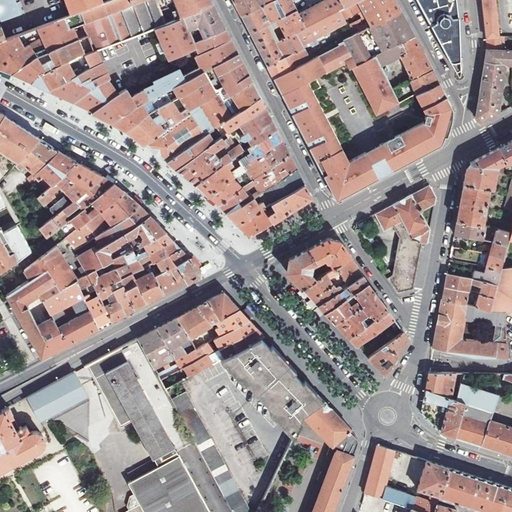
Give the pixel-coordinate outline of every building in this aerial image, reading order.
[(92,52),(94,51),(152,28),(165,23),(155,0),(142,0),(131,4),(129,0),(106,0),(104,1),(71,14),(37,26),(46,48),(32,54),(27,44),(21,47),(15,35),(7,38),(0,40),(0,68),(12,73),(24,64),(37,56),(42,54),(84,36),(92,52)] [(0,0),(0,17),(1,20),(26,10),(21,0),(0,0)] [(65,0),(66,1),(69,0),(71,5),(68,6),(71,14),(104,1),(103,0),(65,0)] [(155,0),(165,23),(182,16),(212,4),(210,0),(155,0)] [(232,0),(234,3),(239,11),(241,15),(271,0),(277,0),(285,15),(298,8),(293,0),(232,0)] [(298,8),(285,15),(277,0),(271,0),(241,15),(256,45),(267,66),(303,47),(295,32),(307,26),(301,13),(298,8)] [(295,32),(303,47),(305,50),(317,44),(315,39),(345,22),(339,10),(347,6),(343,0),(326,0),(301,13),(307,26),(295,32)] [(394,0),(357,0),(347,6),(339,10),(345,22),(352,36),(356,34),(369,27),(400,10),(394,0)] [(417,0),(421,5),(439,40),(455,68),(459,67),(457,23),(457,17),(457,12),(455,0),(417,0)] [(482,0),(486,37),(499,36),(497,23),(495,0),(482,0)] [(203,38),(225,29),(219,16),(212,4),(182,16),(188,29),(194,26),(199,28),(203,38)] [(408,24),(400,10),(369,27),(382,52),(414,35),(408,24)] [(164,53),(168,61),(195,49),(198,54),(230,39),(225,29),(203,38),(197,41),(194,42),(190,35),(188,29),(182,16),(165,23),(152,28),(160,43),(164,53)] [(345,40),(357,65),(369,58),(356,34),(352,36),(345,40)] [(423,53),(414,35),(382,52),(376,55),(382,66),(401,57),(412,80),(433,70),(430,65),(423,53)] [(16,75),(32,83),(35,76),(75,56),(82,52),(84,55),(92,52),(84,36),(42,54),(43,56),(49,53),(54,61),(42,67),(37,56),(24,64),(12,73),(16,75)] [(499,36),(486,37),(487,49),(486,49),(484,63),(506,64),(511,64),(511,49),(502,49),(502,36),(499,36)] [(117,95),(93,111),(91,112),(102,118),(111,123),(136,106),(164,92),(237,53),(234,47),(230,39),(198,54),(194,56),(199,66),(182,75),(179,70),(153,82),(153,84),(130,97),(126,89),(117,95)] [(275,82),(287,104),(351,72),(350,68),(357,65),(345,40),(319,54),(309,59),(297,66),(273,78),(275,82)] [(160,43),(154,46),(159,55),(164,53),(160,43)] [(309,59),(307,55),(305,50),(303,47),(267,66),(269,69),(273,78),(297,66),(309,59)] [(307,55),(309,59),(319,54),(317,50),(307,55)] [(84,70),(79,72),(53,85),(47,90),(65,97),(68,99),(93,111),(117,95),(108,81),(109,80),(94,51),(92,52),(84,55),(90,67),(84,70)] [(171,102),(178,97),(242,61),(237,53),(164,92),(171,102)] [(299,129),(301,133),(361,104),(394,88),(382,66),(376,55),(369,58),(357,65),(350,68),(351,72),(287,104),(299,129)] [(44,88),(47,90),(53,85),(79,72),(76,67),(80,64),(75,56),(35,76),(32,83),(44,88)] [(229,95),(252,81),(250,77),(242,61),(178,97),(188,114),(218,92),(225,88),(229,95)] [(506,64),(484,63),(480,90),(476,118),(482,122),(499,114),(506,64)] [(79,72),(84,70),(81,64),(80,64),(76,67),(79,72)] [(433,70),(412,80),(410,81),(416,94),(439,83),(436,77),(433,70)] [(166,162),(167,162),(211,131),(222,124),(260,97),(256,89),(252,81),(229,95),(223,100),(218,92),(188,114),(171,126),(164,131),(144,145),(156,154),(166,162)] [(452,108),(439,83),(416,94),(398,102),(368,118),(338,133),(365,185),(442,144),(447,133),(449,124),(452,108)] [(223,100),(229,95),(225,88),(218,92),(223,100)] [(368,118),(398,102),(394,88),(361,104),(368,118)] [(122,128),(125,130),(160,108),(171,102),(164,92),(136,106),(111,123),(122,128)] [(171,102),(160,108),(166,118),(171,126),(188,114),(178,97),(171,102)] [(263,104),(260,97),(222,124),(228,133),(230,131),(239,125),(265,108),(263,104)] [(301,133),(309,148),(338,133),(368,118),(361,104),(301,133)] [(160,108),(125,130),(130,134),(138,140),(144,145),(164,131),(159,123),(166,118),(160,108)] [(271,118),(265,108),(239,125),(244,133),(241,136),(239,139),(241,141),(246,141),(248,139),(252,145),(276,128),(271,118)] [(0,150),(4,153),(29,131),(24,128),(11,119),(3,114),(0,117),(0,150)] [(171,126),(166,118),(159,123),(164,131),(171,126)] [(280,136),(276,128),(252,145),(248,147),(251,151),(247,154),(251,160),(281,139),(280,136)] [(18,162),(40,138),(34,134),(29,131),(4,153),(18,162)] [(174,167),(177,169),(214,142),(209,135),(212,133),(211,131),(167,162),(174,167)] [(190,182),(194,184),(230,160),(243,150),(239,145),(218,160),(213,152),(229,142),(227,139),(230,137),(233,134),(230,131),(228,133),(214,142),(177,169),(176,170),(180,173),(190,182)] [(341,198),(365,185),(338,133),(309,148),(322,174),(333,196),(341,198)] [(34,173),(59,150),(55,148),(40,138),(18,162),(16,164),(19,168),(23,163),(34,173)] [(242,166),(245,170),(252,180),(289,155),(288,151),(281,139),(251,160),(242,166)] [(499,147),(506,161),(511,162),(511,161),(511,140),(511,141),(499,147)] [(466,172),(464,183),(489,187),(489,188),(493,189),(497,166),(506,161),(499,147),(470,162),(469,165),(468,166),(467,168),(466,172)] [(41,193),(76,162),(69,157),(62,152),(59,150),(34,173),(28,179),(41,193)] [(205,194),(208,196),(240,173),(245,170),(242,166),(251,160),(247,154),(238,160),(241,164),(230,172),(228,168),(232,166),(232,164),(230,160),(194,184),(205,194)] [(219,207),(227,213),(252,197),(250,194),(249,194),(246,196),(243,192),(254,185),(259,193),(262,191),(296,169),(294,164),(289,155),(252,180),(240,189),(217,204),(219,207)] [(55,214),(102,176),(79,163),(76,162),(41,193),(39,195),(45,203),(57,192),(55,190),(60,186),(68,194),(64,198),(64,197),(50,208),(55,214)] [(296,169),(262,191),(264,194),(268,201),(270,203),(304,184),(299,173),(296,169)] [(247,179),(238,186),(240,189),(252,180),(245,170),(240,173),(242,176),(244,174),(247,179)] [(215,203),(217,204),(240,189),(238,186),(234,181),(242,176),(240,173),(208,196),(210,198),(215,203)] [(91,201),(114,183),(105,178),(102,176),(55,214),(39,228),(46,237),(58,228),(69,218),(66,214),(78,205),(81,209),(83,208),(91,201)] [(75,227),(76,229),(124,191),(122,190),(114,183),(91,201),(95,206),(87,213),(83,208),(81,209),(69,218),(58,228),(64,235),(75,227)] [(460,203),(457,220),(482,225),(489,188),(489,187),(464,183),(460,203)] [(267,215),(271,222),(276,219),(288,212),(311,198),(304,184),(270,203),(272,207),(270,208),(271,210),(266,213),(267,215)] [(399,236),(392,274),(389,269),(383,272),(397,291),(413,289),(422,242),(427,243),(430,229),(420,211),(434,203),(436,197),(429,184),(397,201),(375,213),(384,230),(393,225),(399,236)] [(76,249),(96,237),(109,228),(140,206),(135,201),(127,194),(124,191),(76,229),(66,237),(76,249)] [(263,207),(270,203),(268,201),(264,203),(260,203),(256,204),(254,200),(264,194),(262,191),(259,193),(252,197),(227,213),(230,216),(236,223),(263,207)] [(0,273),(10,266),(31,249),(25,239),(17,225),(3,232),(0,227),(0,226),(0,205),(4,203),(0,195),(0,273)] [(96,237),(100,244),(102,248),(149,216),(147,213),(142,208),(140,206),(109,228),(96,237)] [(267,215),(266,213),(265,211),(263,207),(236,223),(238,225),(241,228),(242,229),(267,215)] [(271,222),(267,215),(242,229),(249,236),(251,234),(271,222)] [(103,265),(106,264),(112,260),(108,254),(110,250),(120,245),(119,244),(125,240),(125,238),(129,239),(135,235),(136,231),(141,232),(143,237),(142,241),(139,239),(132,243),(130,247),(132,250),(165,232),(161,228),(157,224),(149,216),(102,248),(96,251),(103,265)] [(455,231),(454,233),(482,239),(485,225),(482,225),(457,220),(455,231)] [(493,241),(507,244),(509,239),(511,231),(496,228),(493,241)] [(114,268),(172,240),(170,238),(167,234),(165,232),(132,250),(112,260),(106,264),(109,271),(114,268)] [(333,268),(350,257),(346,251),(340,241),(334,240),(327,239),(308,249),(317,262),(324,258),(325,259),(330,261),(333,268)] [(157,260),(180,249),(179,247),(174,242),(172,240),(114,268),(119,278),(120,278),(132,271),(157,260)] [(490,254),(504,258),(507,244),(493,241),(490,254)] [(76,257),(87,273),(95,270),(103,265),(96,251),(102,248),(100,244),(76,257)] [(10,266),(0,273),(0,282),(6,294),(48,268),(60,288),(76,280),(77,279),(56,245),(16,277),(10,266)] [(175,264),(188,258),(185,253),(182,251),(180,249),(157,260),(161,271),(168,267),(175,264)] [(313,264),(317,262),(308,249),(289,259),(288,266),(287,272),(297,283),(302,288),(315,279),(310,272),(312,270),(313,264)] [(486,267),(500,271),(501,267),(504,258),(490,254),(486,267)] [(315,302),(318,305),(338,292),(346,286),(362,275),(360,272),(350,257),(333,268),(315,279),(302,288),(306,292),(315,302)] [(175,264),(186,281),(189,279),(197,275),(197,272),(198,268),(188,258),(175,264)] [(168,267),(179,285),(181,283),(186,281),(175,264),(168,267)] [(448,265),(447,273),(464,277),(466,268),(448,265)] [(490,310),(504,310),(511,309),(511,266),(501,267),(500,271),(497,284),(493,296),(490,310)] [(155,274),(163,293),(171,289),(179,285),(168,267),(161,271),(155,274)] [(486,267),(482,280),(497,284),(500,271),(486,267)] [(43,298),(60,288),(48,268),(6,294),(7,294),(6,295),(21,321),(41,357),(64,345),(68,343),(43,298)] [(98,277),(95,270),(87,273),(95,289),(99,295),(112,320),(122,315),(125,313),(109,283),(113,281),(119,278),(114,268),(109,271),(109,272),(98,277)] [(137,283),(145,302),(161,294),(163,293),(155,274),(154,270),(136,279),(132,271),(120,278),(123,284),(126,289),(137,283)] [(87,273),(80,278),(88,294),(89,293),(95,289),(87,273)] [(445,283),(444,286),(468,291),(470,283),(471,278),(464,277),(447,273),(445,283)] [(367,283),(362,275),(346,286),(351,294),(354,292),(367,283)] [(84,296),(76,280),(60,288),(43,298),(68,343),(90,331),(99,327),(83,296),(84,296)] [(479,293),(493,296),(497,284),(482,280),(481,285),(479,293)] [(109,283),(125,313),(128,311),(134,308),(126,289),(123,284),(117,287),(113,281),(109,283)] [(126,289),(134,308),(143,304),(145,302),(137,283),(126,289)] [(377,296),(367,283),(354,292),(359,301),(362,305),(368,314),(371,312),(375,319),(388,311),(377,296)] [(346,286),(338,292),(343,300),(346,298),(351,294),(346,286)] [(444,290),(442,299),(465,304),(468,291),(444,286),(444,290)] [(207,301),(220,320),(240,309),(239,308),(232,301),(227,295),(224,292),(207,301)] [(321,308),(325,312),(343,300),(338,292),(318,305),(321,308)] [(83,296),(99,327),(102,325),(112,320),(99,295),(90,299),(89,297),(91,296),(89,293),(88,294),(84,296),(83,296)] [(476,307),(490,310),(493,296),(479,293),(476,307)] [(328,316),(335,323),(362,305),(359,301),(351,306),(346,298),(343,300),(325,312),(328,316)] [(475,356),(507,358),(506,343),(464,339),(461,335),(464,320),(505,325),(504,310),(490,310),(476,307),(465,304),(442,299),(437,324),(433,347),(475,356)] [(198,305),(211,325),(216,322),(220,320),(207,301),(203,303),(198,305)] [(195,349),(201,346),(205,344),(202,340),(198,333),(207,328),(206,327),(211,325),(198,305),(188,311),(177,317),(190,339),(194,346),(195,348),(195,349)] [(346,335),(349,338),(368,325),(364,320),(369,317),(367,314),(368,314),(362,305),(335,323),(346,335)] [(215,328),(219,336),(250,319),(245,314),(240,309),(220,320),(216,322),(217,324),(215,326),(215,328)] [(353,342),(357,346),(395,320),(391,315),(388,311),(375,319),(368,325),(349,338),(353,342)] [(175,359),(195,348),(194,346),(185,351),(181,344),(190,339),(177,317),(168,321),(162,324),(157,327),(174,357),(175,359)] [(220,348),(256,327),(252,321),(250,319),(219,336),(214,339),(220,348)] [(174,357),(157,327),(148,332),(138,337),(154,367),(155,367),(162,363),(164,366),(164,367),(166,367),(167,367),(168,366),(169,364),(168,363),(167,361),(174,357)] [(221,360),(225,357),(260,337),(264,335),(260,330),(256,327),(220,348),(207,355),(184,368),(189,376),(190,377),(221,360)] [(377,367),(386,376),(410,340),(403,331),(368,358),(377,367)] [(202,340),(205,344),(213,340),(210,335),(202,340)] [(260,337),(225,357),(247,382),(274,411),(295,434),(296,430),(297,430),(303,417),(305,415),(321,403),(304,386),(302,383),(293,374),(290,369),(270,348),(260,337)] [(273,345),(270,348),(290,369),(293,374),(297,370),(273,345)] [(181,369),(184,368),(207,355),(201,346),(195,349),(195,348),(175,359),(181,369)] [(120,347),(88,364),(121,426),(133,419),(154,458),(159,455),(161,457),(162,460),(177,451),(174,446),(173,447),(120,347)] [(225,357),(221,360),(245,384),(247,382),(225,357)] [(74,371),(26,397),(39,422),(49,417),(87,396),(74,371)] [(426,386),(425,389),(453,398),(454,394),(451,394),(456,373),(439,373),(428,373),(426,386)] [(305,380),(302,383),(304,386),(321,403),(324,400),(305,380)] [(480,446),(480,445),(488,420),(491,411),(487,410),(492,393),(461,383),(458,400),(467,403),(463,415),(463,417),(456,438),(459,439),(480,446)] [(452,436),(456,438),(463,417),(463,415),(467,403),(458,400),(453,398),(425,389),(420,412),(429,421),(437,429),(452,436)] [(186,392),(172,399),(232,511),(254,511),(250,510),(186,392)] [(496,395),(492,393),(487,410),(491,411),(496,395)] [(312,511),(332,511),(358,443),(357,437),(350,430),(350,428),(328,405),(324,400),(321,403),(305,415),(336,450),(312,511)] [(19,425),(9,406),(0,410),(0,471),(40,450),(42,449),(43,448),(44,446),(45,444),(45,442),(45,440),(45,438),(44,437),(43,435),(41,434),(40,433),(38,432),(36,432),(34,432),(32,432),(31,433),(28,428),(25,422),(19,425)] [(295,434),(274,411),(271,413),(293,437),(295,434)] [(511,427),(488,420),(480,445),(511,455),(511,427)] [(398,459),(399,451),(388,448),(378,444),(364,494),(365,495),(382,500),(387,486),(393,457),(398,459)] [(134,483),(181,458),(177,451),(162,460),(161,457),(129,474),(134,483)] [(209,511),(181,458),(134,483),(130,484),(136,496),(142,507),(130,511),(209,511)] [(440,495),(448,467),(427,460),(418,488),(431,492),(440,495)] [(484,511),(511,511),(511,487),(487,479),(448,467),(440,495),(440,497),(484,511)] [(440,497),(440,495),(431,492),(429,499),(387,486),(382,500),(412,508),(424,511),(435,511),(438,505),(440,497)] [(130,511),(142,507),(136,496),(133,497),(128,509),(129,511),(130,511)]
